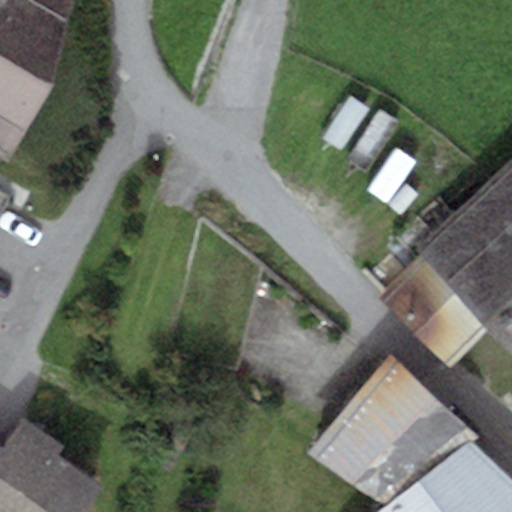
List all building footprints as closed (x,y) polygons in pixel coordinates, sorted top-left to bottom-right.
[(59,15),(64,0),(0,0),(0,144),(8,150),(19,117),(16,114),(43,67),(56,14),(59,15)] [(511,162),(422,246),(426,251),(490,314),(511,336),(511,162)] [(0,185),(0,211),(11,192),(0,185)] [(173,346),(234,360),(260,261),(202,217),(173,346)] [(490,314),(426,251),(385,291),(451,355),(490,314)] [(437,412),(386,362),(316,444),(390,492),(394,489),(395,491),(398,494),(467,437),(437,412)] [(194,414),(171,404),(159,430),(182,441),(194,414)] [(52,439),(26,421),(6,449),(0,445),(0,511),(72,511),(95,479),(50,447),(52,439)] [(511,511),(511,483),(467,437),(398,494),(395,491),(374,511),(511,511)]
